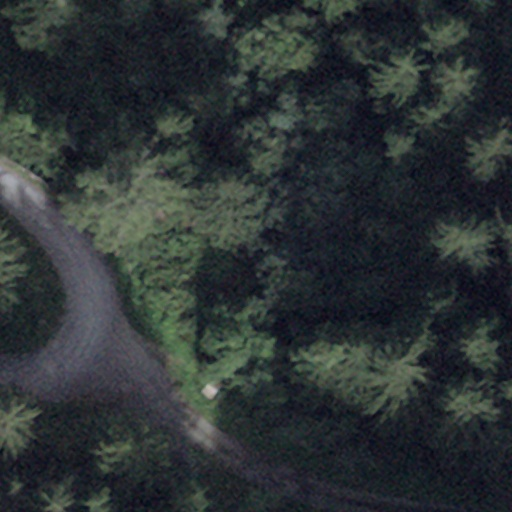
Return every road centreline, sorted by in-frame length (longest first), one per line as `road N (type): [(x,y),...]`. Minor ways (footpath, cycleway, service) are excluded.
road 1 (track): [(78,353),(230,466),(363,511)]
road 2 (track): [(0,184),(28,203),(89,282),(78,353)]
